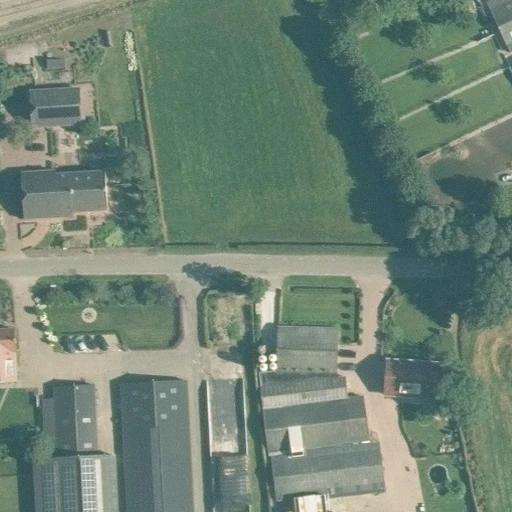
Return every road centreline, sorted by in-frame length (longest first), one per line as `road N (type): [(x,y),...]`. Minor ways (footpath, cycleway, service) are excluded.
road 1 (unclassified): [(511,266),(0,268)]
road 2 (unknown): [(26,267),(37,364),(185,358),(194,350),(192,267)]
